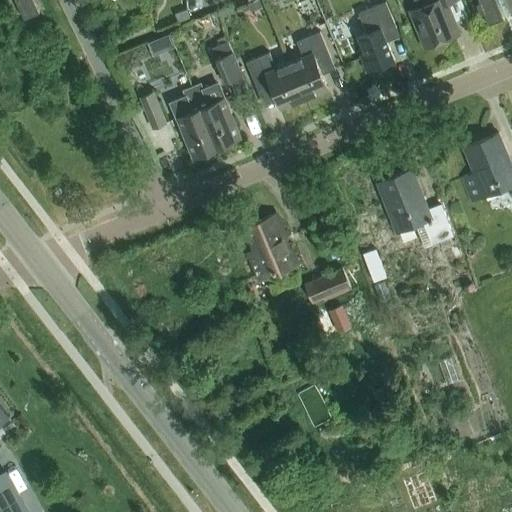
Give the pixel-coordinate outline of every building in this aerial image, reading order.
[(15,0),(24,19),(39,12),(33,0),(15,0)] [(259,0),(254,0),(248,3),(251,11),(262,6),(259,0)] [(414,0),(418,8),(410,11),(426,48),(460,34),(447,3),(454,0),(414,0)] [(511,0),(480,0),(481,1),(478,2),(482,11),(485,10),(490,22),(505,16),(504,14),(511,10),(511,0)] [(384,33),(397,28),(386,2),(359,13),(367,33),(359,37),(366,53),(361,55),(368,72),(395,60),(384,33)] [(186,8),(175,12),(179,21),(189,17),(186,8)] [(290,62),(304,98),(328,88),(318,64),(331,59),(320,31),(297,41),(303,57),(290,62)] [(150,39),(155,56),(178,49),(173,32),(150,39)] [(249,90),(247,86),(227,40),(213,46),(216,54),(215,55),(225,79),(229,77),(237,95),(249,90)] [(280,108),(304,98),(290,62),(276,68),(269,52),(246,62),(258,90),(270,84),(280,108)] [(218,85),(204,90),(203,89),(194,92),(217,147),(241,138),(225,98),(224,99),(218,85)] [(167,122),(154,90),(140,95),(153,127),(167,122)] [(172,103),(178,118),(177,118),(193,157),(217,147),(194,92),(185,96),(186,98),(172,103)] [(464,147),(475,173),(463,178),(473,202),(511,186),(511,189),(511,165),(498,133),(464,147)] [(432,244),(454,236),(441,204),(428,209),(412,169),(378,181),(397,232),(423,221),(432,244)] [(260,279),(298,263),(276,213),(246,227),(254,250),(249,252),(260,279)] [(363,253),(374,280),(387,275),(376,248),(363,253)] [(343,266),(306,281),(314,301),(324,297),(325,299),(351,288),(343,266)] [(336,311),(331,313),(340,332),(351,327),(341,306),(334,308),(336,311)] [(0,472),(0,511),(28,511),(7,469),(0,472)]
